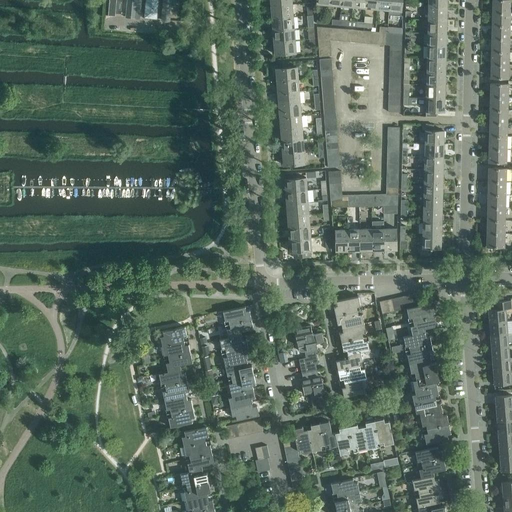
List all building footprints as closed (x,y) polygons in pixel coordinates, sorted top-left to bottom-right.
[(123,0),(110,0),(109,16),(122,17),(123,0)] [(141,0),(126,0),(126,17),(140,18),(141,0)] [(159,0),(146,0),(144,19),(157,20),(159,0)] [(171,21),(172,0),(163,0),(161,20),(171,21)] [(365,0),(365,8),(377,9),(378,0),(365,0)] [(378,0),(377,9),(389,10),(390,0),(378,0)] [(390,0),(389,10),(401,11),(402,0),(390,0)] [(493,0),(493,13),(510,14),(510,0),(511,0),(510,0),(493,0)] [(271,6),(272,18),(293,16),(292,4),(271,6)] [(429,7),(428,20),(447,21),(447,8),(429,7)] [(493,13),(492,26),(510,27),(510,14),(493,13)] [(272,18),(273,30),(294,28),(293,16),(272,18)] [(428,20),(428,33),(446,34),(447,21),(428,20)] [(330,40),(338,40),(339,28),(317,26),(318,45),(330,44),(330,40)] [(492,26),(492,39),(509,39),(510,27),(492,26)] [(273,30),(274,42),(295,40),(294,28),(273,30)] [(390,45),(402,45),(402,34),(387,33),(386,45),(390,45)] [(428,33),(428,46),(446,47),(446,34),(428,33)] [(492,39),(492,52),(509,52),(509,39),(492,39)] [(295,40),(274,42),(275,54),(296,53),(295,40)] [(428,46),(427,59),(446,59),(446,47),(428,46)] [(492,52),(491,65),(509,65),(509,52),(492,52)] [(427,59),(427,72),(445,72),(446,59),(427,59)] [(509,65),(491,65),(491,76),(491,77),(509,78),(509,77),(508,77),(509,65)] [(276,68),(277,80),(298,79),(297,67),(276,68)] [(427,72),(427,85),(445,85),(445,72),(427,72)] [(277,80),(278,93),(299,91),(298,79),(277,80)] [(491,84),(491,98),(508,98),(508,84),(491,83),(491,84)] [(427,85),(427,98),(445,98),(445,85),(427,85)] [(278,93),(279,105),(300,103),(299,91),(278,93)] [(445,98),(427,98),(426,110),(426,111),(426,116),(438,116),(438,111),(444,111),(445,98)] [(491,98),(490,110),(508,111),(508,98),(491,98)] [(279,105),(280,117),(301,115),(300,103),(279,105)] [(490,110),(490,123),(507,124),(508,111),(490,110)] [(280,117),(281,129),(302,127),(301,115),(280,117)] [(490,123),(490,136),(507,136),(507,124),(490,123)] [(426,131),(425,143),(443,143),(444,131),(435,130),(435,129),(434,129),(434,125),(426,124),(426,130),(425,130),(425,131),(426,131)] [(281,129),(282,141),(303,139),(302,127),(281,129)] [(490,136),(489,149),(507,149),(507,136),(490,136)] [(282,141),(283,153),(304,151),(303,139),(282,141)] [(425,143),(425,156),(443,157),(443,143),(425,143)] [(507,149),(489,149),(489,161),(489,162),(507,162),(507,161),(506,161),(507,149)] [(304,151),(283,153),(284,165),(305,163),(304,151)] [(425,156),(425,169),(443,170),(443,157),(425,156)] [(489,168),(489,181),(506,181),(506,169),(506,168),(489,167),(489,168)] [(425,169),(424,182),(443,183),(443,170),(425,169)] [(285,179),(286,191),(307,190),(306,177),(285,179)] [(489,181),(488,194),(505,194),(506,181),(489,181)] [(424,182),(424,195),(442,196),(443,183),(424,182)] [(330,190),(331,201),(342,201),(342,195),(342,189),(330,190)] [(286,191),(287,203),(308,202),(307,190),(286,191)] [(386,194),(385,194),(385,206),(398,205),(398,194),(386,194)] [(488,194),(488,207),(505,207),(505,194),(488,194)] [(424,195),(424,209),(442,209),(442,196),(424,195)] [(287,203),(288,215),(309,214),(308,202),(287,203)] [(488,207),(488,220),(505,220),(505,207),(488,207)] [(424,209),(423,222),(442,222),(442,209),(424,209)] [(288,215),(289,227),(310,226),(309,214),(288,215)] [(488,220),(487,233),(505,233),(505,220),(488,220)] [(423,222),(423,235),(441,235),(442,222),(423,222)] [(289,227),(290,240),(311,238),(310,226),(289,227)] [(384,228),(372,229),(373,250),(385,250),(384,228)] [(396,228),(384,228),(385,250),(397,249),(396,228)] [(348,250),(348,229),(336,229),(336,251),(348,250)] [(360,229),(348,229),(348,250),(360,250),(360,229)] [(372,229),(360,229),(360,250),(373,250),(372,229)] [(505,233),(487,233),(487,245),(487,246),(504,246),(505,233)] [(441,235),(423,235),(423,246),(421,246),(421,254),(431,254),(431,249),(432,249),(432,248),(441,248),(441,235)] [(311,238),(290,240),(291,252),(294,251),(294,257),(311,256),(311,250),(312,250),(311,238)] [(421,292),(415,293),(418,306),(424,305),(421,292)] [(415,293),(409,295),(412,307),(418,306),(415,293)] [(409,295),(403,296),(406,308),(407,308),(412,307),(409,295)] [(334,306),(336,315),(358,310),(357,306),(360,306),(358,296),(337,301),(338,305),(334,306)] [(403,296),(397,297),(400,310),(406,308),(403,296)] [(397,297),(391,299),(394,311),(400,310),(397,297)] [(391,299),(385,300),(388,312),(394,311),(391,299)] [(388,312),(385,300),(379,301),(382,314),(388,312)] [(507,321),(506,309),(511,308),(511,300),(494,301),(494,309),(489,309),(490,322),(507,321)] [(413,317),(413,321),(435,316),(433,307),(430,308),(429,304),(418,306),(412,307),(407,308),(409,318),(413,317)] [(229,320),(230,324),(252,319),(250,310),(246,311),(245,306),(223,311),(225,321),(229,320)] [(341,324),(342,328),(364,323),(362,314),(359,314),(358,310),(336,315),(338,324),(341,324)] [(411,326),(413,335),(425,332),(426,332),(425,328),(437,326),(435,316),(413,321),(414,325),(411,326)] [(227,329),(229,337),(229,338),(242,336),(242,335),(241,331),(254,328),(252,319),(230,324),(231,328),(227,329)] [(490,322),(491,334),(508,333),(507,321),(490,322)] [(340,332),(342,341),(363,337),(363,333),(366,332),(364,323),(342,328),(343,331),(340,332)] [(299,359),(302,373),(317,369),(316,364),(318,363),(315,349),(318,348),(317,343),(324,341),(322,332),(314,334),(312,333),(311,325),(294,328),(299,350),(300,351),(301,352),(302,352),(303,351),(305,351),(306,357),(299,359)] [(161,337),(162,345),(184,341),(183,337),(187,336),(185,326),(163,331),(158,332),(159,337),(161,337)] [(209,332),(199,334),(201,343),(211,342),(209,332)] [(409,345),(410,349),(432,345),(430,335),(426,336),(425,332),(413,335),(404,337),(406,346),(409,345)] [(491,334),(492,347),(509,346),(508,333),(491,334)] [(226,348),(226,352),(248,348),(246,338),(243,339),(242,336),(229,338),(229,337),(220,339),(222,349),(226,348)] [(347,350),(348,353),(361,351),(361,352),(370,350),(368,340),(364,341),(363,337),(342,341),(344,351),(347,350)] [(168,354),(169,358),(191,353),(189,344),(185,345),(184,341),(162,345),(164,355),(168,354)] [(407,354),(409,363),(431,359),(430,355),(434,354),(432,345),(410,349),(411,353),(407,354)] [(492,347),(493,359),(510,358),(509,346),(492,347)] [(224,357),(226,366),(247,361),(247,358),(250,357),(248,348),(226,352),(227,356),(224,357)] [(336,361),(338,370),(360,365),(359,361),(363,360),(361,352),(361,351),(348,353),(348,354),(349,358),(336,361)] [(166,363),(168,371),(168,372),(181,369),(180,365),(193,362),(191,353),(169,358),(170,362),(166,363)] [(203,357),(206,370),(212,369),(209,356),(203,357)] [(493,359),(494,372),(511,370),(510,358),(493,359)] [(415,372),(416,376),(438,371),(436,362),(432,363),(431,359),(409,363),(411,373),(415,372)] [(231,375),(232,379),(254,374),(252,365),(248,365),(247,361),(226,366),(228,375),(231,375)] [(375,371),(376,375),(385,373),(383,364),(379,365),(380,370),(375,371)] [(344,378),(345,382),(366,378),(364,368),(361,369),(360,365),(338,370),(340,379),(344,378)] [(165,382),(166,386),(187,381),(185,372),(182,373),(181,369),(168,372),(168,371),(159,373),(161,383),(165,382)] [(205,371),(208,384),(216,382),(213,369),(211,369),(206,371),(205,371)] [(317,369),(302,373),(303,378),(301,379),(304,394),(310,393),(313,408),(325,406),(322,392),(325,391),(323,384),(321,374),(318,375),(317,369)] [(511,370),(494,372),(495,384),(511,383),(511,370)] [(412,390),(415,390),(437,385),(436,381),(440,380),(438,371),(416,376),(412,377),(413,381),(410,381),(412,390)] [(229,383),(231,393),(253,388),(252,384),(256,383),(254,374),(232,379),(233,383),(229,383)] [(366,378),(345,382),(345,386),(342,387),(344,397),(366,392),(365,388),(368,387),(366,378)] [(163,391),(165,400),(187,395),(186,391),(189,391),(187,381),(166,386),(166,390),(163,391)] [(208,384),(210,391),(219,389),(217,382),(208,384)] [(412,394),(414,404),(436,399),(435,395),(439,394),(437,385),(415,390),(416,394),(412,394)] [(229,397),(231,407),(252,402),(252,398),(255,397),(253,388),(231,393),(232,397),(229,397)] [(496,409),(511,407),(511,394),(495,396),(496,409)] [(170,409),(171,413),(193,408),(191,399),(187,399),(187,395),(165,400),(167,409),(170,409)] [(420,412),(421,416),(442,412),(440,402),(437,403),(436,399),(414,404),(416,413),(420,412)] [(252,402),(231,407),(233,416),(236,415),(237,419),(259,415),(257,405),(253,406),(252,402)] [(511,407),(496,409),(497,421),(511,419),(511,407)] [(193,408),(171,413),(172,416),(169,417),(171,427),(192,422),(191,418),(195,417),(193,408)] [(426,425),(427,429),(449,424),(447,415),(443,415),(442,412),(421,416),(423,425),(426,425)] [(384,418),(375,420),(380,442),(383,441),(384,445),(394,443),(389,421),(385,422),(384,418)] [(260,419),(255,420),(257,432),(263,431),(260,419)] [(511,419),(497,421),(498,433),(511,432),(511,419)] [(255,420),(249,421),(251,433),(257,432),(255,420)] [(366,426),(362,427),(367,449),(376,447),(376,443),(380,442),(375,420),(365,422),(366,426)] [(249,421),(243,422),(245,435),(251,433),(249,421)] [(329,447),(338,445),(339,445),(336,432),(332,433),(329,421),(320,423),(325,445),(329,444),(329,447)] [(243,422),(237,424),(239,436),(245,435),(243,422)] [(321,445),(325,445),(320,423),(311,425),(312,428),(308,429),(312,451),(322,449),(321,445)] [(237,424),(231,425),(234,437),(239,436),(237,424)] [(358,424),(348,426),(353,448),(357,447),(358,451),(367,449),(362,427),(358,428),(358,424)] [(449,424),(427,429),(428,433),(424,433),(426,443),(448,438),(447,434),(451,433),(449,424)] [(234,437),(231,425),(225,426),(228,438),(234,437)] [(182,436),(184,446),(206,441),(205,437),(208,436),(206,426),(185,431),(186,436),(182,436)] [(303,453),(312,451),(308,429),(304,430),(303,426),(293,429),(298,450),(302,449),(303,453)] [(339,445),(338,445),(340,454),(350,452),(349,449),(353,448),(348,426),(339,428),(340,432),(336,432),(339,445)] [(511,432),(498,433),(499,445),(511,444),(511,432)] [(282,436),(283,442),(296,440),(294,434),(282,436)] [(283,442),(285,448),(297,445),(296,440),(283,442)] [(190,454),(190,458),(212,453),(210,444),(207,445),(206,441),(184,446),(186,455),(190,454)] [(511,444),(499,445),(500,458),(511,456),(511,444)] [(267,445),(261,446),(264,458),(268,458),(270,457),(267,445)] [(285,448),(286,454),(298,451),(297,445),(285,448)] [(255,447),(258,460),(264,458),(261,446),(255,447)] [(421,460),(422,464),(444,460),(442,450),(438,451),(437,447),(416,451),(418,461),(421,460)] [(286,454),(287,460),(299,457),(298,451),(286,454)] [(188,463),(190,471),(190,472),(203,470),(202,465),(214,463),(212,453),(190,458),(191,462),(188,463)] [(398,456),(385,459),(386,465),(399,462),(398,456)] [(511,456),(500,458),(501,471),(511,469),(511,456)] [(287,460),(288,466),(301,463),(299,457),(287,460)] [(255,460),(257,466),(269,463),(268,458),(264,458),(258,460),(255,460)] [(419,469),(421,478),(421,479),(434,476),(435,476),(434,472),(446,469),(444,460),(422,464),(423,468),(419,469)] [(269,463),(257,466),(258,472),(270,469),(269,463)] [(288,466),(290,472),(302,469),(301,463),(288,466)] [(290,472),(291,478),(303,475),(302,469),(290,472)] [(378,471),(382,485),(388,484),(384,469),(378,471)] [(186,482),(187,486),(209,482),(207,472),(203,473),(203,470),(190,472),(190,471),(181,473),(183,483),(186,482)] [(291,478),(292,483),(304,481),(303,475),(291,478)] [(418,489),(419,493),(441,488),(439,479),(435,479),(434,476),(421,479),(421,478),(412,480),(414,489),(418,489)] [(337,492),(338,496),(359,491),(357,482),(354,483),(353,478),(331,483),(333,493),(337,492)] [(304,481),(292,483),(293,489),(306,487),(304,481)] [(511,481),(502,482),(503,494),(511,493),(511,481)] [(184,491),(186,500),(208,496),(207,492),(211,491),(209,482),(187,486),(188,490),(184,491)] [(416,497),(418,507),(440,502),(439,498),(443,497),(441,488),(419,493),(420,497),(416,497)] [(335,501),(337,510),(359,505),(358,501),(361,501),(359,491),(338,496),(338,500),(335,501)] [(511,493),(503,494),(504,507),(511,506),(511,493)] [(192,509),(192,511),(196,511),(215,508),(213,499),(209,500),(208,496),(186,500),(188,510),(192,509)] [(445,511),(444,505),(441,506),(440,502),(418,507),(419,511),(445,511)]
